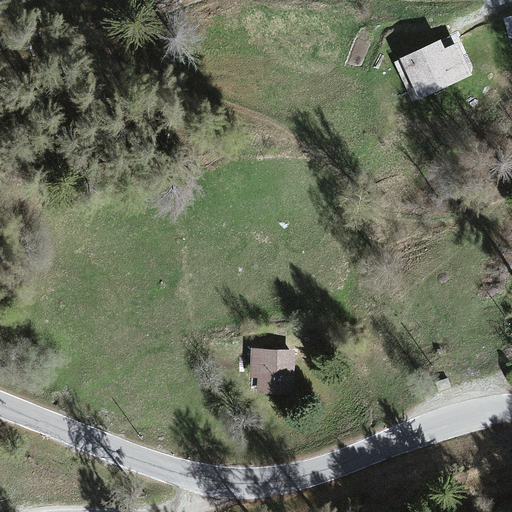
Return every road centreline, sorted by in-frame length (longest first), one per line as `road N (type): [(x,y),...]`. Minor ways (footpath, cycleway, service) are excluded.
road 1 (unclassified): [(0,401),(135,458),(222,483),(285,477),(511,408)]
road 2 (track): [(0,38),(166,0)]
